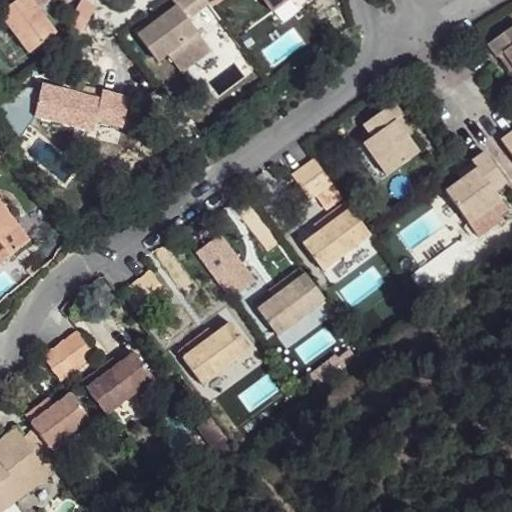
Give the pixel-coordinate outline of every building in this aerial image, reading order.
[(31,0),(16,0),(0,12),(29,54),(56,33),(44,17),(31,0)] [(31,0),(44,17),(51,14),(41,0),(31,0)] [(79,0),(78,0),(66,26),(78,34),(91,8),(79,0)] [(208,1),(207,0),(172,0),(176,6),(138,33),(156,60),(166,53),(177,70),(208,48),(187,16),(208,1)] [(263,0),(272,12),(289,0),(263,0)] [(511,26),(490,43),(499,57),(508,52),(511,58),(511,26)] [(499,57),(511,73),(511,72),(511,58),(508,52),(499,57)] [(100,93),(63,86),(62,93),(97,102),(100,93)] [(62,93),(39,88),(32,121),(91,135),(93,126),(121,132),(126,99),(100,93),(97,102),(62,93)] [(406,141),(394,126),(405,118),(395,105),(362,127),(371,141),(362,147),(387,181),(420,159),(406,141)] [(406,141),(416,135),(405,118),(394,126),(406,141)] [(511,132),(501,139),(511,154),(511,132)] [(387,181),(362,147),(353,155),(378,189),(387,181)] [(486,152),(473,161),(480,171),(462,181),(446,192),(468,223),(500,201),(494,192),(508,184),(486,152)] [(297,173),(314,198),(337,182),(320,158),(297,173)] [(456,173),(462,181),(480,171),(473,161),(456,173)] [(476,235),(508,212),(500,201),(468,223),(476,235)] [(0,271),(33,246),(0,202),(0,271)] [(351,202),(316,227),(323,235),(357,211),(351,202)] [(373,233),(357,211),(323,235),(306,247),(326,273),(376,237),(373,233)] [(255,283),(240,262),(216,280),(233,302),(255,283)] [(308,278),(301,269),(267,291),(274,299),(308,278)] [(173,297),(156,273),(134,289),(152,313),(173,297)] [(327,305),(308,278),(274,299),(259,311),(277,337),(327,305)] [(180,365),(201,392),(249,355),(229,328),(213,340),(182,364),(180,365)] [(213,340),(208,333),(177,357),(182,364),(213,340)] [(56,353),(74,376),(94,360),(76,337),(56,353)] [(56,353),(42,363),(60,386),(74,376),(56,353)] [(117,371),(87,393),(108,419),(153,383),(133,358),(117,371)] [(87,393),(117,371),(111,365),(82,386),(87,393)] [(32,430),(52,455),(92,424),(71,399),(55,412),(32,430)] [(32,430),(55,412),(48,404),(26,422),(32,430)] [(199,463),(206,472),(233,459),(237,462),(243,457),(216,422),(202,433),(215,450),(199,463)] [(0,468),(0,511),(12,511),(53,481),(17,436),(0,449),(0,467),(1,468),(0,468)] [(150,499),(163,492),(153,478),(141,487),(150,499)]
